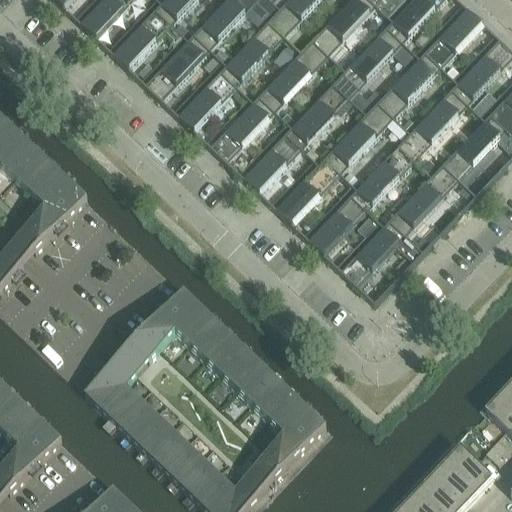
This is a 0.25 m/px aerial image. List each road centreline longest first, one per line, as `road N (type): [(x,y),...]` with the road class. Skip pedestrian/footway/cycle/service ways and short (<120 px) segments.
road 1 (residential): [(511,248),(395,371),(367,375),(0,26)]
road 2 (residential): [(0,237),(144,373)]
